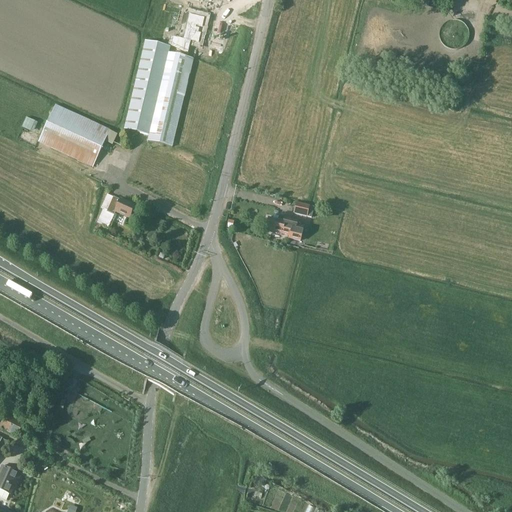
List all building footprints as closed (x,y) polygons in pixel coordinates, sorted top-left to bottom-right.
[(169,40),(168,45),(188,54),(191,42),(199,43),(205,18),(188,14),(183,39),(171,36),(170,40),(169,40)] [(469,33),(469,32),(468,30),(468,27),(466,24),(464,21),(461,19),(458,17),(455,16),(452,16),(450,16),(447,17),(443,19),(440,21),(439,24),(437,27),(436,30),(436,33),(437,36),(437,38),(439,41),(441,44),(444,46),(446,47),(450,48),(453,49),(455,48),(459,47),(461,46),(464,44),(466,41),(468,38),(468,35),(469,33)] [(147,142),(171,147),(192,60),(168,54),(169,47),(145,42),(124,130),(148,135),(147,142)] [(111,144),(116,134),(54,105),(47,124),(38,143),(92,167),(104,141),(111,144)] [(27,117),(23,127),(34,131),(38,121),(27,117)] [(135,206),(119,200),(119,201),(112,198),(112,200),(107,198),(102,211),(104,211),(98,225),(108,229),(114,212),(129,218),(135,206)] [(296,205),(294,214),(305,217),(306,217),(311,218),(314,208),(309,207),(308,206),(297,204),(296,205)] [(268,218),(265,230),(289,236),(288,239),(300,242),(303,230),(296,228),(297,221),(284,218),(283,222),(268,218)] [(0,428),(16,436),(23,424),(0,412),(0,428)] [(0,497),(6,500),(9,494),(18,474),(2,467),(0,472),(0,497)]
